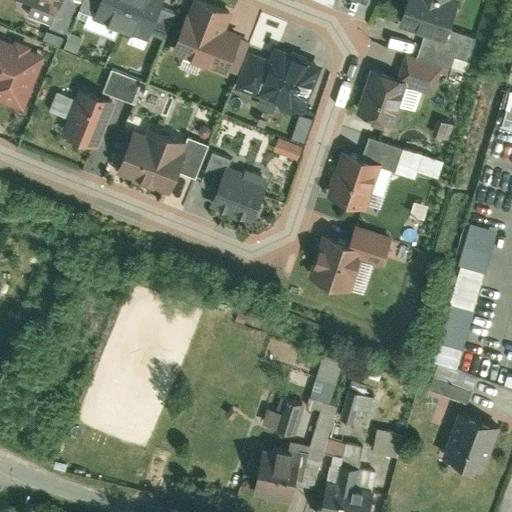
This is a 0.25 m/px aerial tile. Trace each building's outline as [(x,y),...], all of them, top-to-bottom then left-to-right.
[(17,0),(56,16),(59,17),(65,0),(17,0)] [(82,2),(76,0),(65,0),(59,17),(56,16),(52,27),(69,34),(82,2)] [(96,10),(100,0),(86,0),(85,4),(96,10)] [(164,0),(100,0),(96,10),(93,17),(146,40),(164,0)] [(205,0),(192,0),(171,49),(184,55),(203,63),(226,72),(242,35),(223,26),(230,10),(205,0)] [(406,0),(398,23),(427,33),(446,40),(448,35),(460,0),(406,0)] [(64,37),(47,30),(43,39),(60,46),(64,37)] [(446,40),(427,33),(419,56),(445,65),(452,67),(461,40),(448,35),(446,40)] [(0,99),(25,109),(46,54),(31,49),(33,45),(14,37),(12,42),(0,36),(0,99)] [(317,63),(275,45),(266,66),(246,58),(235,84),(298,110),(317,63)] [(434,95),(445,65),(419,56),(406,51),(398,76),(373,67),(357,112),(370,116),(372,125),(386,130),(389,123),(395,125),(402,105),(409,86),(421,90),(434,95)] [(203,63),(184,55),(179,66),(198,74),(203,63)] [(471,62),(459,57),(456,67),(468,71),(471,62)] [(113,68),(104,91),(135,103),(144,80),(113,68)] [(118,100),(80,86),(75,97),(67,118),(61,133),(100,148),(118,100)] [(421,90),(409,86),(402,105),(414,109),(421,90)] [(67,118),(75,97),(56,90),(48,111),(67,118)] [(306,142),(314,118),(301,113),(293,138),(306,142)] [(130,134),(115,171),(171,193),(179,171),(185,156),(180,154),(185,140),(148,125),(143,139),(130,134)] [(300,159),(305,144),(280,135),(275,150),(300,159)] [(372,136),(365,157),(394,167),(397,168),(404,147),(372,136)] [(187,137),(185,140),(180,154),(185,156),(179,171),(196,178),(209,146),(187,137)] [(424,154),(404,147),(397,168),(396,172),(415,178),(418,170),(424,154)] [(365,157),(343,149),(327,195),(364,208),(366,202),(380,207),(394,167),(365,157)] [(201,181),(217,187),(226,165),(230,166),(233,157),(213,150),(201,181)] [(424,154),(418,170),(438,178),(440,173),(438,172),(442,161),(424,154)] [(217,187),(210,206),(252,222),(268,181),(230,166),(226,165),(217,187)] [(352,243),(324,233),(309,277),(350,291),(362,255),(385,262),(394,236),(358,224),(352,243)] [(462,259),(487,267),(493,247),(468,239),(462,259)] [(474,309),(486,272),(461,264),(449,302),(474,309)] [(300,364),(308,339),(279,330),(271,354),(300,364)] [(357,373),(360,363),(352,359),(348,369),(357,373)] [(364,375),(368,363),(364,362),(359,373),(364,375)] [(384,366),(372,362),(367,375),(380,380),(384,366)] [(336,372),(319,366),(314,381),(324,384),(325,381),(333,383),(336,372)] [(464,399),(469,384),(430,373),(426,388),(464,399)] [(356,391),(347,389),(339,419),(348,421),(356,391)] [(377,397),(356,391),(348,421),(345,433),(365,438),(377,397)] [(306,404),(284,397),(280,410),(268,407),(264,423),(297,433),(306,405),(306,404)] [(313,407),(315,400),(308,398),(306,404),(306,405),(313,407)] [(324,449),(337,404),(316,398),(315,400),(313,407),(319,409),(308,444),(324,449)] [(475,468),(493,424),(466,412),(463,419),(457,416),(446,443),(452,446),(447,456),(475,468)] [(382,414),(374,452),(398,457),(406,419),(382,414)] [(331,463),(360,469),(365,445),(329,438),(326,451),(334,452),(331,463)] [(261,449),(251,494),(291,502),(301,457),(293,455),(294,450),(273,446),(272,451),(261,449)] [(329,462),(318,511),(370,511),(379,472),(360,469),(331,463),(329,462)] [(198,464),(195,475),(224,482),(226,470),(198,464)]
